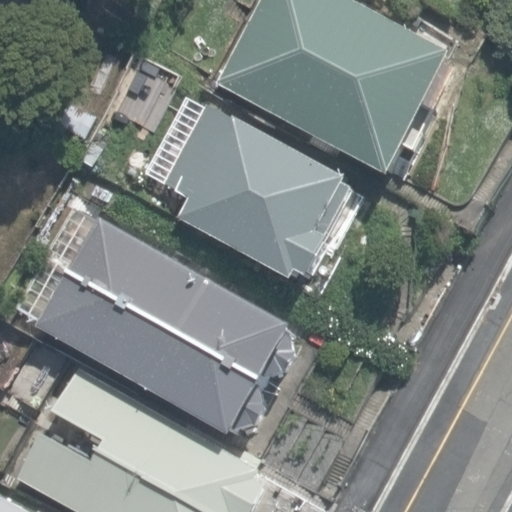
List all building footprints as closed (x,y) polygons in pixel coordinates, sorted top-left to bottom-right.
[(470,65),(353,0),(254,0),(206,81),(393,185),(470,65)] [(359,186),(207,103),(144,194),(311,283),(359,186)] [(302,323),(104,218),(71,269),(269,382),(302,323)] [(269,382),(71,269),(40,327),(241,435),(269,382)] [(271,472),(84,368),(54,413),(108,441),(103,451),(213,511),(259,511),(274,483),(268,479),(271,472)] [(98,459),(46,432),(21,480),(80,511),(213,511),(103,451),(98,459)] [(33,511),(0,494),(0,511),(33,511)]
